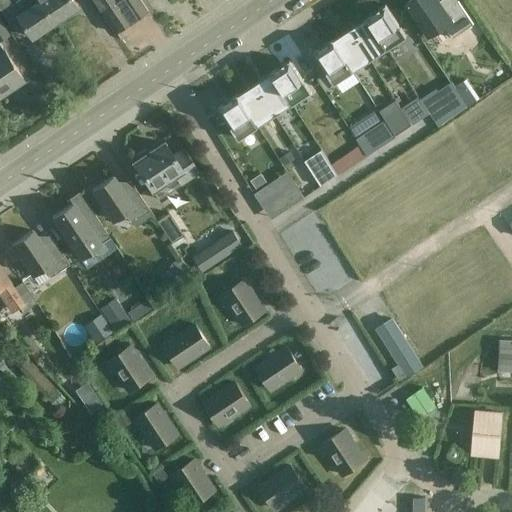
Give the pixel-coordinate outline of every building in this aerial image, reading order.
[(34,38),(56,23),(42,1),(40,0),(19,0),(13,4),(10,0),(0,0),(0,8),(10,24),(20,17),(34,38)] [(80,7),(74,0),(40,0),(42,1),(56,23),(80,7)] [(95,0),(117,33),(118,33),(149,11),(141,0),(121,0),(117,2),(115,0),(95,0)] [(450,7),(447,4),(445,1),(442,4),(438,0),(410,0),(407,3),(429,36),(445,25),(453,38),(474,24),(459,1),(450,7)] [(366,17),(367,18),(387,49),(406,36),(386,4),(366,17)] [(0,18),(0,42),(11,35),(0,18)] [(387,49),(367,18),(350,29),(371,59),(387,49)] [(371,59),(350,29),(334,39),(354,70),(371,59)] [(354,70),(334,39),(314,51),(335,83),(354,70)] [(0,54),(0,98),(26,81),(5,51),(0,54)] [(272,72),(272,73),(292,104),(312,91),(291,60),(272,72)] [(292,104),(272,73),(256,84),(276,115),(292,104)] [(472,104),(484,99),(474,78),(463,83),(472,104)] [(459,82),(445,89),(452,100),(436,109),(443,123),(473,108),(459,82)] [(276,115),(256,84),(239,94),(260,125),(276,115)] [(228,120),(214,129),(237,164),(256,152),(244,135),(260,125),(239,94),(219,107),(228,120)] [(397,100),(380,111),(396,136),(413,125),(407,115),(397,100)] [(163,143),(133,162),(151,190),(174,175),(180,185),(199,172),(183,148),(172,156),(163,143)] [(338,161),(344,173),(374,157),(367,145),(338,161)] [(322,149),(305,161),(322,186),(339,175),(322,149)] [(270,172),(257,178),(262,189),(275,183),(270,172)] [(276,218),(311,199),(296,172),(261,190),(276,218)] [(149,210),(130,181),(120,188),(112,176),(92,190),(112,220),(123,212),(130,223),(149,210)] [(80,215),(72,203),(52,217),(79,257),(109,237),(90,208),(80,215)] [(182,237),(167,214),(157,221),(171,244),(182,237)] [(69,264),(50,236),(40,242),(32,230),(12,244),(32,274),(43,266),(50,277),(69,264)] [(212,249),(195,260),(202,271),(219,260),(212,249)] [(22,312),(36,303),(22,282),(13,288),(0,268),(0,295),(2,299),(5,297),(14,310),(19,307),(22,312)] [(266,310),(246,279),(223,294),(244,325),(266,310)] [(118,299),(102,310),(117,332),(132,322),(133,321),(118,299)] [(211,347),(199,329),(196,324),(165,344),(180,367),(211,347)] [(132,345),(110,360),(130,391),(153,376),(132,345)] [(288,347),(258,367),(273,390),(303,369),(288,347)] [(38,363),(28,371),(54,401),(64,393),(38,363)] [(236,382),(206,402),(221,425),(251,405),(236,382)] [(300,420),(340,400),(332,383),(291,403),(300,420)] [(159,403),(136,418),(157,449),(179,434),(159,403)] [(499,455),(503,413),(477,411),(473,453),(499,455)] [(346,429),(323,444),(344,475),(366,459),(346,429)] [(457,461),(462,452),(454,447),(449,456),(457,461)] [(30,484),(44,471),(30,457),(17,470),(30,484)] [(196,459),(173,474),(194,505),(216,490),(196,459)] [(292,465),(261,486),(276,508),(307,488),(292,465)] [(423,511),(411,487),(388,498),(394,511),(423,511)]
